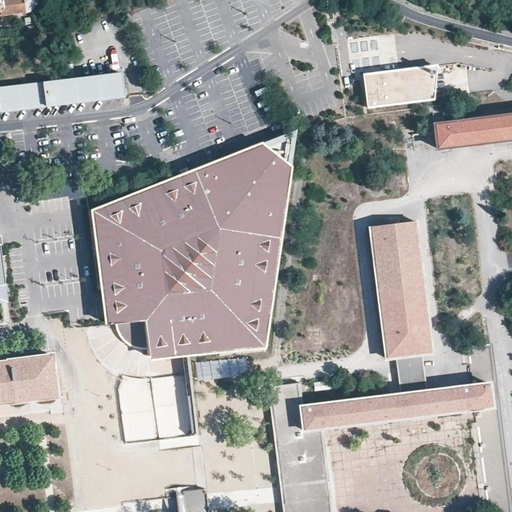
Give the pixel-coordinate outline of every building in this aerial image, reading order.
[(0,0),(2,14),(21,11),(19,0),(0,0)] [(36,0),(19,0),(21,11),(28,10),(36,0)] [(71,40),(59,42),(60,53),(74,51),(72,40),(71,40)] [(439,63),(363,74),(367,109),(436,100),(439,63)] [(123,97),(121,76),(0,89),(0,110),(7,110),(89,101),(123,97)] [(511,138),(511,115),(437,126),(440,148),(511,138)] [(188,355),(191,355),(268,344),(294,121),(177,170),(87,208),(103,320),(137,315),(144,362),(188,355)] [(427,345),(412,219),(371,223),(385,350),(392,349),(419,346),(427,345)] [(492,407),(476,410),(483,470),(488,511),(511,511),(511,503),(508,469),(492,340),(469,343),(474,383),(489,381),(492,407)] [(422,372),(419,346),(392,349),(395,375),(397,392),(424,389),(422,372)] [(57,397),(51,354),(8,360),(8,362),(0,362),(0,401),(12,400),(13,401),(14,402),(57,397)] [(328,384),(327,376),(310,377),(311,385),(328,384)] [(397,392),(302,403),(306,429),(320,427),(476,410),(492,407),(489,381),(474,383),(424,389),(397,392)] [(302,403),(299,382),(270,385),(284,484),(327,478),(320,427),(306,429),(302,403)] [(330,511),(328,490),(327,478),(284,484),(287,511),(330,511)] [(209,506),(206,486),(177,490),(179,510),(209,506)]
